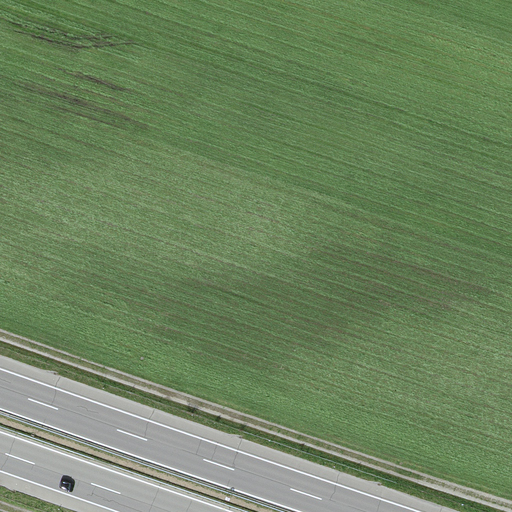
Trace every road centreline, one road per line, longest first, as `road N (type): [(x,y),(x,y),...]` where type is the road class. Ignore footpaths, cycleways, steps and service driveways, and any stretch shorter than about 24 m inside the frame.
road 1 (track): [(0,341),(511,511)]
road 2 (motorway): [(363,511),(0,387)]
road 3 (motorway): [(0,449),(176,511)]
